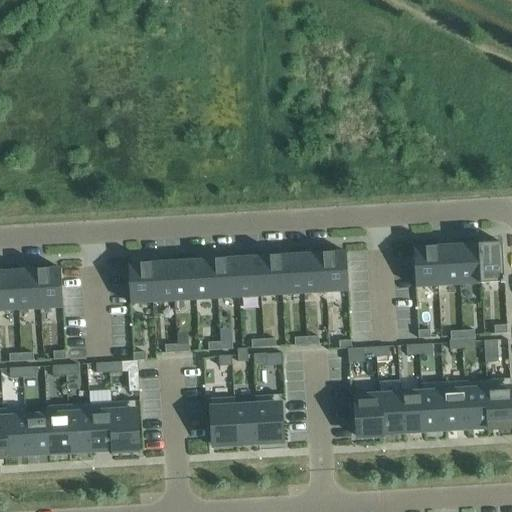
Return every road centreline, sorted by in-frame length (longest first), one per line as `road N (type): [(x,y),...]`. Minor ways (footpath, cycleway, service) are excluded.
road 1 (residential): [(511,211),(0,238)]
road 2 (residential): [(231,511),(511,494)]
